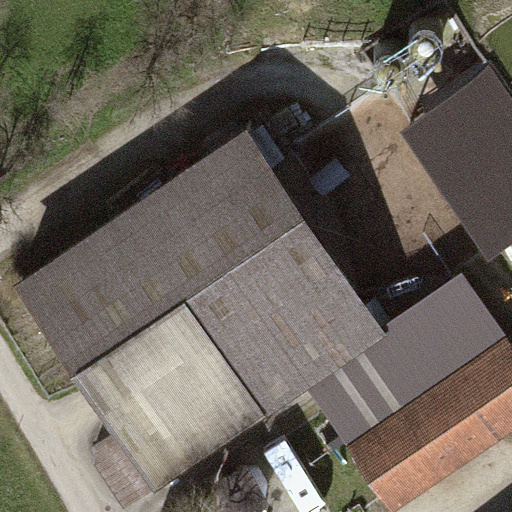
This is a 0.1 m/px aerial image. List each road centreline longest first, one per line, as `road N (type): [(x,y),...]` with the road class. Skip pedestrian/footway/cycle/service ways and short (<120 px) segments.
road 1 (track): [(0,238),(226,97),(291,88),(352,100)]
road 2 (track): [(80,511),(0,364)]
